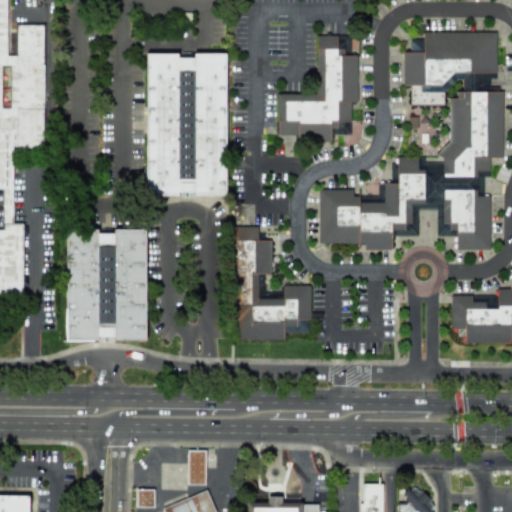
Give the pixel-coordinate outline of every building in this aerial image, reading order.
[(0,294),(21,294),(21,223),(11,223),(11,149),(42,149),(41,24),(15,25),(15,55),(5,55),(5,0),(0,0),(0,189),(1,189),(1,229),(0,229),(0,294)] [(494,32),(421,32),(421,39),(408,39),(408,52),(402,52),(402,85),(409,86),(409,105),(442,105),(442,84),(461,84),(461,91),(488,91),(488,77),(494,77),(494,32)] [(276,94),(275,135),(296,135),(296,141),(329,141),(329,134),(349,134),(350,102),(355,102),(356,55),(348,55),(348,35),(314,35),(314,94),(276,94)] [(225,195),(225,53),(193,53),(193,57),(177,57),(177,54),(145,53),(145,195),(177,195),(225,195)] [(317,246),(390,245),(390,236),(416,236),(416,210),(434,210),(434,236),(454,236),(455,250),(488,249),(488,193),(473,175),(488,175),(488,158),(501,158),(501,92),(455,92),(455,98),(447,98),(448,142),(435,153),(442,161),(416,162),(416,156),(396,157),(396,183),(377,183),(377,202),(359,202),(349,189),(317,190),(317,246)] [(309,285),(281,285),(280,298),(256,298),(256,273),(269,273),(269,240),(255,240),(255,226),(232,226),(231,339),(281,340),(281,333),(308,333),(309,285)] [(143,229),(112,229),(112,233),(96,233),(96,229),(64,229),(64,340),(95,340),(95,337),(111,337),(111,340),(144,340),(143,229)] [(511,336),(511,288),(496,289),(496,309),(485,309),(485,302),(471,302),(471,296),(449,296),(450,329),(463,329),(463,343),(509,343),(509,336),(511,336)] [(188,450),(188,485),(204,485),(204,450),(188,450)] [(381,511),(381,484),(360,483),(359,511),(381,511)] [(136,490),(135,508),(153,508),(153,490),(136,490)] [(161,508),(162,511),(214,511),(205,490),(161,508)] [(395,511),(429,511),(430,491),(402,491),(402,503),(395,503),(395,511)] [(316,511),(317,503),(280,503),(280,496),(266,496),(266,502),(245,502),(245,511),(250,511),(316,511)] [(0,511),(0,497),(24,498),(23,511),(0,511)]
